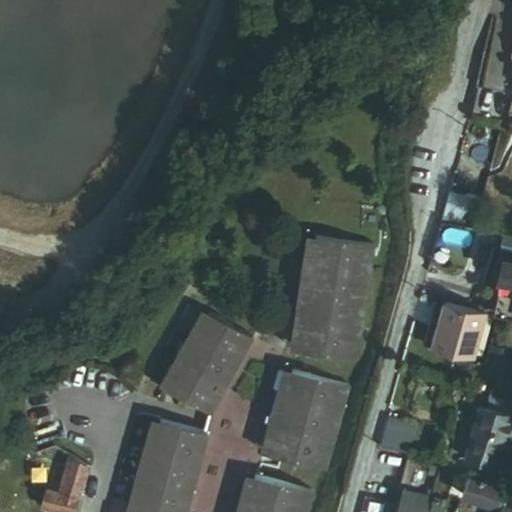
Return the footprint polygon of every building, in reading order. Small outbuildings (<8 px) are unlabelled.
[(479,88),(473,113),(504,120),(510,95),(479,88)] [(480,227),(486,197),(451,191),(445,220),(480,227)] [(511,232),(506,231),(502,252),(511,253),(511,232)] [(317,236),(311,235),(294,350),(301,351),(317,236)] [(362,359),(378,245),(317,236),(301,351),(362,359)] [(438,343),(448,301),(439,299),(429,341),(438,343)] [(485,310),(448,301),(438,343),(475,352),(485,310)] [(163,384),(169,388),(176,377),(172,374),(189,346),(192,348),(198,337),(194,336),(202,322),(206,324),(213,311),(207,308),(163,384)] [(169,388),(215,413),(263,340),(213,311),(206,324),(202,322),(194,336),(198,337),(192,348),(189,346),(172,374),(176,377),(169,388)] [(272,453),(294,370),(288,368),(265,451),(272,453)] [(354,386),(294,370),(272,453),(331,469),(354,386)] [(511,390),(491,386),(487,405),(511,410),(511,390)] [(511,410),(487,405),(481,404),(474,441),(471,454),(481,456),(489,454),(497,455),(497,459),(511,463),(511,458),(511,410)] [(389,414),(376,462),(405,470),(418,422),(389,414)] [(130,511),(133,511),(144,475),(148,476),(151,465),(147,464),(155,433),(159,434),(163,419),(157,417),(130,511)] [(190,511),(212,433),(163,419),(159,434),(155,433),(147,464),(151,465),(148,476),(144,475),(133,511),(190,511)] [(79,501),(90,462),(74,457),(63,496),(79,501)] [(442,468),(432,465),(425,492),(435,495),(442,468)] [(246,511),(256,475),(249,474),(239,511),(246,511)] [(467,474),(462,493),(490,500),(502,503),(499,511),(511,511),(511,480),(484,474),(483,478),(467,474)] [(310,511),(316,491),(256,475),(246,511),(310,511)] [(63,496),(47,492),(42,509),(53,511),(76,511),(79,501),(63,496)] [(434,511),(437,501),(404,493),(398,511),(434,511)] [(499,511),(502,503),(490,500),(486,511),(499,511)]
